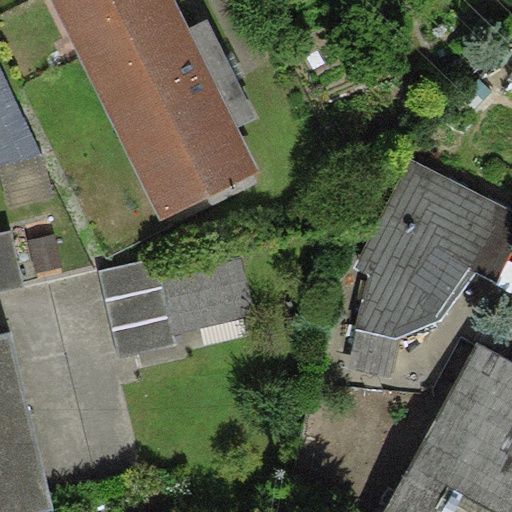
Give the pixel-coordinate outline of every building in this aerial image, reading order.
[(169,0),(54,0),(161,212),(253,166),(169,0)] [(511,246),(511,205),(406,152),(354,267),(365,271),(344,362),(386,371),(392,331),(438,314),(429,294),(449,255),(497,274),(511,246)] [(37,158),(2,159),(4,198),(39,196),(37,158)] [(12,226),(0,229),(0,288),(25,283),(12,226)] [(159,266),(99,276),(114,363),(173,353),(159,266)] [(9,327),(0,329),(0,511),(21,511),(46,507),(9,327)] [(511,511),(511,352),(483,337),(390,511),(511,511)]
